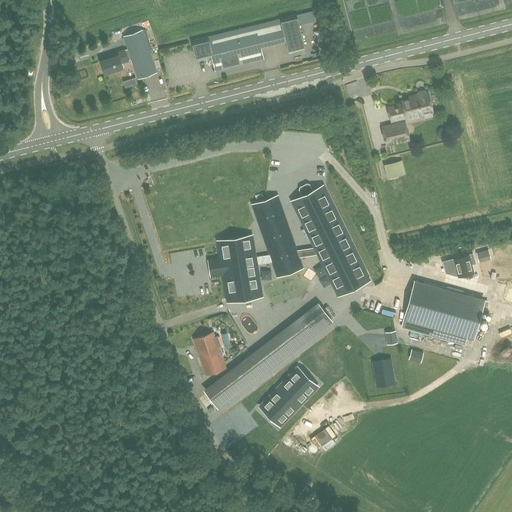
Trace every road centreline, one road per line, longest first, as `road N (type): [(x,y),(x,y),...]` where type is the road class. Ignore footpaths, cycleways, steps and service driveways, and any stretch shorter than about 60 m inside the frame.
road 1 (secondary): [(94,131),(511,24)]
road 2 (unclassified): [(262,511),(195,424),(94,131)]
road 3 (unknown): [(106,168),(232,141),(295,141)]
road 4 (unclassified): [(48,141),(41,0)]
